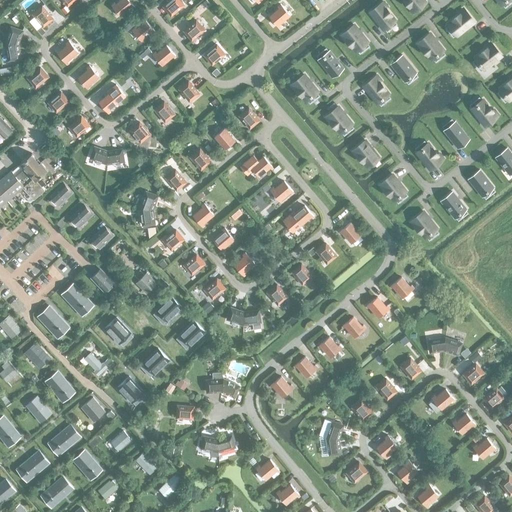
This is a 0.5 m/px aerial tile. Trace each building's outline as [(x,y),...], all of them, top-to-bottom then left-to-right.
[(114,2),(111,4),(121,15),(133,5),(128,0),(119,0),(115,4),(114,2)] [(179,0),(169,0),(163,5),(171,15),(183,4),(179,0)] [(424,0),(405,0),(413,11),(425,1),(424,0)] [(279,7),(269,15),(277,25),(289,14),(280,3),(278,5),(279,7)] [(381,3),(370,12),(383,29),(395,19),(381,3)] [(42,6),(33,13),(43,26),(52,18),(42,6)] [(465,10),(448,23),(457,35),(474,22),(465,10)] [(135,26),(132,29),(141,39),(154,29),(146,20),(136,28),(135,26)] [(196,20),(184,30),(192,39),(204,29),(196,20)] [(354,24),(342,34),(356,50),(367,41),(354,24)] [(11,26),(6,43),(18,44),(22,30),(11,26)] [(430,33),(418,42),(431,59),(443,49),(430,33)] [(68,44),(58,52),(65,61),(78,51),(69,40),(66,42),(68,44)] [(18,44),(6,43),(8,60),(20,58),(18,44)] [(155,51),(153,53),(162,64),(174,54),(166,44),(157,53),(155,51)] [(217,44),(204,54),(212,64),(224,53),(217,44)] [(492,44),(475,57),(484,69),(501,56),(492,44)] [(330,50),(318,59),(331,76),(343,67),(330,50)] [(403,55),(391,64),(404,81),(416,71),(403,55)] [(88,68),(78,77),(86,86),(98,76),(89,65),(87,67),(88,68)] [(40,67),(28,77),(36,86),(48,76),(40,67)] [(304,74),(292,83),(306,100),(317,91),(304,74)] [(375,76),(363,86),(377,102),(388,93),(375,76)] [(511,78),(500,88),(509,100),(511,97),(511,78)] [(188,80),(179,88),(189,100),(199,93),(188,80)] [(109,93),(99,101),(107,110),(119,100),(125,95),(116,84),(110,89),(107,91),(109,93)] [(61,91),(49,102),(56,111),(68,101),(61,91)] [(483,99),(471,108),(484,125),(496,116),(483,99)] [(164,101),(155,108),(165,121),(174,113),(164,101)] [(338,106),(326,116),(340,132),(351,123),(338,106)] [(249,107),(239,115),(250,127),(259,119),(249,107)] [(0,116),(0,134),(2,136),(3,136),(4,137),(12,129),(0,116)] [(81,116),(69,126),(77,135),(89,125),(81,116)] [(139,121),(130,129),(140,141),(150,134),(139,121)] [(455,121),(444,130),(457,147),(469,138),(455,121)] [(226,126),(215,136),(225,148),(235,140),(226,130),(228,129),(226,126)] [(365,140),(354,149),(367,166),(379,156),(365,140)] [(428,143),(416,152),(430,169),(441,159),(428,143)] [(94,146),(90,157),(107,163),(108,151),(94,146)] [(200,148),(191,156),(201,168),(210,161),(200,148)] [(511,153),(507,148),(496,157),(509,174),(511,171),(511,153)] [(108,151),(107,163),(124,160),(122,149),(108,151)] [(11,170),(0,180),(0,205),(22,187),(34,199),(45,190),(35,179),(47,169),(40,161),(39,163),(31,154),(32,153),(20,162),(21,163),(12,171),(11,170)] [(253,155),(244,163),(250,171),(253,168),(259,175),(271,165),(264,156),(258,160),(253,155)] [(175,169),(166,177),(176,189),(186,181),(175,169)] [(480,169),(468,179),(481,195),(493,186),(480,169)] [(392,174),(381,183),(394,200),(406,190),(392,174)] [(273,187),(270,189),(279,200),(292,190),(284,180),(274,188),(273,187)] [(64,183),(51,196),(58,204),(72,191),(64,183)] [(146,191),(140,207),(152,208),(157,195),(146,191)] [(453,191),(441,200),(454,217),(466,208),(453,191)] [(203,206),(193,215),(201,224),(213,214),(204,203),(202,205),(203,206)] [(85,204),(71,218),(78,225),(92,212),(85,204)] [(292,215),(285,221),(292,231),(300,224),(312,214),(305,205),(295,213),(293,211),(291,213),(292,215)] [(152,208),(140,207),(143,224),(154,223),(152,208)] [(423,211),(412,220),(425,237),(437,227),(423,211)] [(350,222),(341,230),(351,242),(362,233),(360,230),(358,232),(350,222)] [(105,226),(92,239),(99,247),(113,234),(105,226)] [(224,231),(214,239),(221,248),(234,238),(225,227),(222,229),(224,231)] [(176,229),(163,239),(171,249),(183,238),(176,229)] [(326,243),(316,250),(327,263),(336,255),(326,243)] [(244,256),(234,264),(242,273),(254,263),(245,252),(243,254),(244,256)] [(196,254),(184,264),(192,273),(204,263),(196,254)] [(301,263),(292,271),(302,283),(311,275),(301,263)] [(99,269),(92,276),(105,290),(113,283),(99,269)] [(146,272),(136,282),(146,292),(156,282),(146,272)] [(401,276),(392,284),(402,296),(413,287),(411,285),(409,286),(401,276)] [(217,278),(205,289),(212,298),(225,288),(217,278)] [(74,283),(63,293),(78,310),(89,300),(74,283)] [(277,284),(267,291),(278,304),(287,296),(277,284)] [(172,293),(158,307),(169,319),(183,305),(172,293)] [(377,296),(368,304),(378,316),(389,307),(387,305),(385,306),(377,296)] [(50,306),(39,316),(54,332),(65,322),(50,306)] [(227,318),(224,327),(234,331),(237,322),(243,324),(244,312),(245,308),(242,308),(241,310),(233,308),(231,313),(229,312),(227,318)] [(244,312),(243,324),(250,323),(251,332),(262,331),(260,321),(259,315),(257,315),(256,310),(248,311),(247,309),(245,308),(244,312)] [(9,315),(0,322),(12,337),(21,329),(9,315)] [(353,316),(344,324),(354,336),(365,327),(363,324),(361,326),(353,316)] [(116,317),(105,328),(119,342),(130,331),(116,317)] [(196,318),(181,332),(192,343),(207,329),(196,318)] [(329,336),(320,344),(330,356),(341,347),(339,344),(337,346),(329,336)] [(445,337),(428,340),(430,351),(444,349),(445,337)] [(445,337),(444,349),(457,354),(461,342),(445,337)] [(36,342),(26,350),(38,363),(47,354),(36,342)] [(467,347),(460,352),(465,357),(471,352),(467,347)] [(158,348),(143,362),(154,373),(169,359),(158,348)] [(91,352),(85,358),(96,369),(94,371),(99,375),(107,367),(103,362),(101,363),(91,352)] [(305,356),(296,364),(306,376),(317,367),(315,364),(313,366),(305,356)] [(410,357),(401,365),(411,377),(421,370),(410,357)] [(5,369),(0,372),(0,373),(6,381),(18,371),(8,360),(2,365),(5,369)] [(476,363),(463,373),(471,382),(483,372),(476,363)] [(58,369),(45,380),(59,397),(72,386),(58,369)] [(129,376),(117,387),(131,401),(143,390),(129,376)] [(281,376),(272,383),(282,396),(293,386),(291,384),(289,385),(281,376)] [(223,378),(206,380),(207,392),(221,390),(223,378)] [(223,378),(221,390),(234,396),(239,385),(223,378)] [(386,378),(377,386),(387,398),(396,390),(386,378)] [(496,387),(484,398),(492,407),(504,397),(496,387)] [(433,399),(428,403),(436,412),(441,408),(453,398),(446,388),(436,396),(434,395),(432,397),(433,399)] [(37,395),(30,401),(34,406),(30,409),(41,421),(51,412),(37,395)] [(93,397),(82,406),(89,415),(92,412),(97,417),(104,410),(93,397)] [(361,399),(352,406),(362,418),(372,411),(361,399)] [(177,405),(176,417),(192,418),(193,406),(178,405),(177,405)] [(455,419),(452,421),(462,432),(474,422),(466,413),(456,421),(455,419)] [(332,421),(326,437),(338,438),(343,424),(332,421)] [(70,424),(53,439),(62,450),(79,436),(70,424)] [(10,425),(0,432),(0,434),(5,441),(16,432),(10,425)] [(123,430),(111,441),(119,450),(131,439),(123,430)] [(386,438),(377,446),(384,456),(397,445),(387,434),(385,436),(386,438)] [(231,435),(218,439),(218,451),(235,446),(231,435)] [(204,436),(201,447),(218,451),(218,439),(204,436)] [(338,438),(326,437),(329,454),(341,452),(338,438)] [(475,444),(473,446),(482,457),(494,446),(487,437),(477,446),(475,444)] [(84,448),(72,459),(86,475),(98,464),(84,448)] [(39,451),(21,465),(31,476),(48,462),(39,451)] [(143,452),(136,459),(150,473),(157,466),(143,452)] [(407,463),(397,471),(405,480),(422,466),(414,456),(412,459),(410,457),(406,461),(407,463)] [(259,465),(256,467),(265,478),(278,468),(270,459),(260,467),(259,465)] [(359,461),(347,472),(354,481),(367,470),(359,461)] [(511,478),(509,474),(499,482),(510,494),(511,492),(511,478)] [(173,475),(159,489),(166,496),(180,482),(173,475)] [(63,476),(46,491),(55,502),(72,487),(63,476)] [(109,480),(98,489),(105,497),(116,488),(113,485),(115,483),(112,480),(110,481),(109,480)] [(279,490),(277,492),(286,503),(298,493),(290,483),(281,491),(279,490)] [(428,487),(418,495),(426,505),(438,494),(429,483),(426,485),(428,487)] [(484,495),(475,503),(483,511),(488,511),(495,507),(484,495)]
